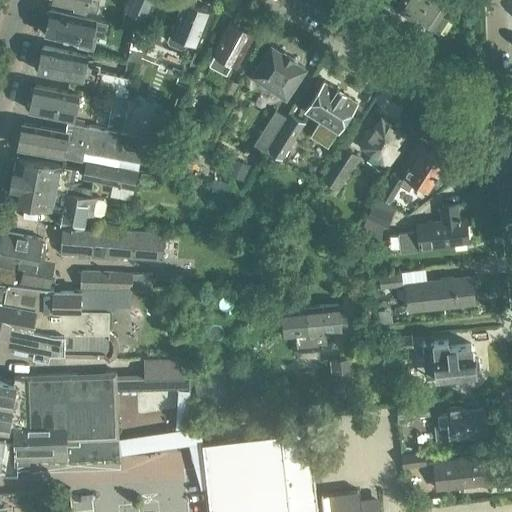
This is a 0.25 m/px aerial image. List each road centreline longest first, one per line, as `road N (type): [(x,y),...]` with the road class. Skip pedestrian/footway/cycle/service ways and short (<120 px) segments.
road 1 (residential): [(500,136),(292,0)]
road 2 (residential): [(500,136),(496,0)]
